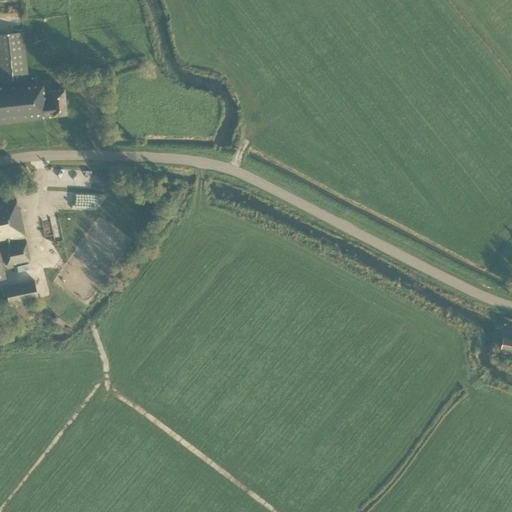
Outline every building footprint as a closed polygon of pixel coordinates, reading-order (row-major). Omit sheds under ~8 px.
[(28,0),(29,1),(32,5),(35,7),(39,8),(43,9),(46,9),(49,9),(53,7),(56,5),(58,3),(60,0),(28,0)] [(0,82),(3,82),(3,86),(0,86),(0,123),(43,119),(43,116),(53,115),(53,116),(67,115),(65,90),(46,92),(45,82),(26,84),(25,80),(28,79),(24,33),(0,35),(0,82)] [(0,280),(6,279),(0,251),(0,245),(2,245),(7,266),(30,261),(19,208),(18,209),(16,199),(0,201),(0,280)] [(9,307),(38,301),(34,280),(5,285),(9,307)] [(511,350),(511,340),(503,338),(501,348),(511,350)]
